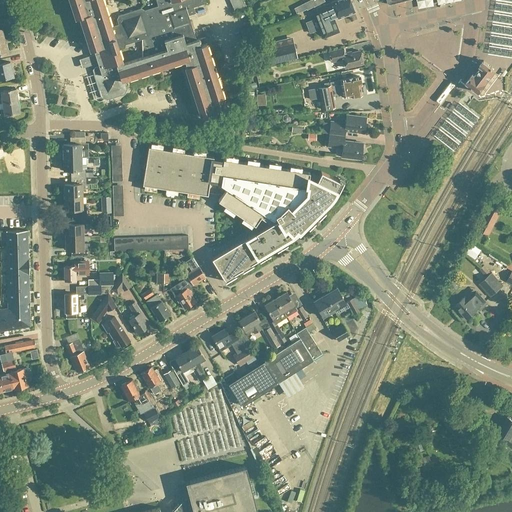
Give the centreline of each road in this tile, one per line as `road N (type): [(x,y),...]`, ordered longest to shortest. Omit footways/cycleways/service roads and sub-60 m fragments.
road 1 (tertiary): [(58,396),(115,372),(327,242)]
road 2 (residential): [(58,396),(45,335),(40,127)]
road 3 (tertiary): [(327,242),(399,315),(457,353)]
road 4 (tertiary): [(457,353),(395,294),(342,227)]
road 5 (residential): [(398,133),(410,131),(468,56),(477,4)]
road 6 (residential): [(40,127),(12,0)]
